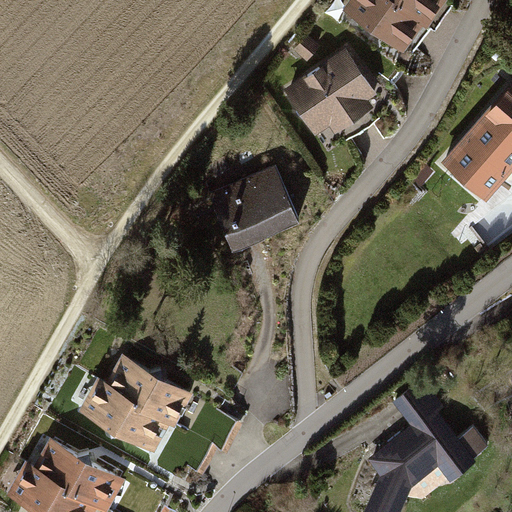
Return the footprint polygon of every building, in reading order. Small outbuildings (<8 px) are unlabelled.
[(453,0),(350,0),(343,11),(406,53),(425,26),(432,31),(453,0)] [(310,37),(295,52),(308,65),(323,50),(310,37)] [(353,47),(287,88),(318,138),(384,96),(353,47)] [(511,87),(444,163),(491,203),(511,177),(511,87)] [(204,225),(221,218),(235,249),(302,219),(278,166),(194,203),(204,225)] [(197,391),(124,353),(110,380),(100,375),(82,411),(158,451),(172,424),(178,427),(197,391)] [(480,457),(422,383),(396,402),(414,425),(370,458),(384,474),(366,511),(402,511),(412,484),(442,463),(454,479),(480,457)] [(111,511),(130,477),(51,436),(36,463),(26,458),(7,494),(40,511),(97,511),(100,506),(110,511),(111,511)]
